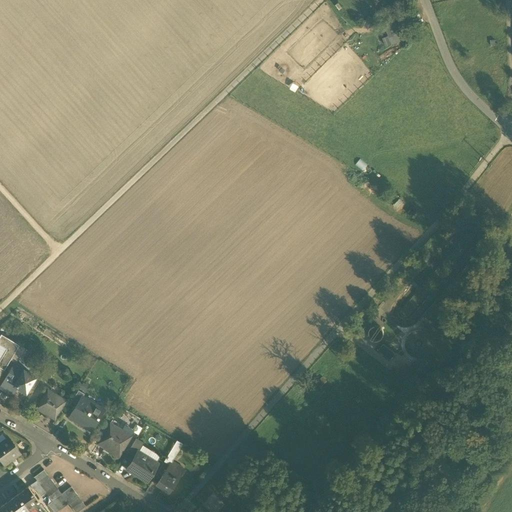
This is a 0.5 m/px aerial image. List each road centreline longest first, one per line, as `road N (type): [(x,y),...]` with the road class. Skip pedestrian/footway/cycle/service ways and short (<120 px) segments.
road 1 (residential): [(178,511),(511,132)]
road 2 (track): [(324,0),(0,309)]
road 3 (residential): [(511,132),(448,66),(425,0)]
